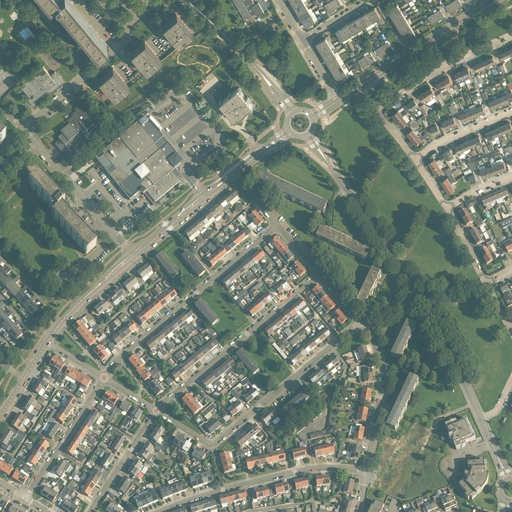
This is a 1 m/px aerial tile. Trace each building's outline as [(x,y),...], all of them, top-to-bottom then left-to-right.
[(44,0),(49,5),(49,6),(53,2),(56,6),(97,55),(107,46),(68,0),(44,0)] [(232,0),(244,20),(255,14),(257,17),(264,13),(258,3),(255,5),(253,1),(252,2),(250,0),(232,0)] [(332,0),(331,1),(335,9),(339,7),(338,6),(341,5),(341,6),(342,5),(338,0),(332,0)] [(455,0),(451,2),(456,10),(459,8),(459,7),(461,6),(462,7),(462,6),(458,0),(455,0)] [(332,11),(335,9),(331,1),(324,5),(329,13),(329,12),(331,11),(332,11)] [(297,11),(306,6),(304,2),(294,8),(297,11)] [(452,12),(456,10),(451,2),(445,6),(450,14),(450,13),(452,12)] [(390,14),(399,8),(397,4),(387,10),(390,14)] [(306,6),(297,11),(299,15),(309,10),(306,6)] [(313,12),(311,8),(309,10),(299,15),(301,19),(311,14),(313,12)] [(371,10),(376,20),(380,17),(374,8),(371,10)] [(399,8),(390,14),(392,17),(402,12),(399,8)] [(372,22),(376,20),(371,10),(367,12),(372,22)] [(394,21),(404,16),(407,14),(404,10),(402,12),(392,17),(394,21)] [(434,13),(438,21),(442,19),(442,18),(444,17),(444,18),(445,17),(440,10),(434,13)] [(369,24),(372,22),(367,12),(363,15),(369,24)] [(435,23),(438,21),(434,13),(427,17),(432,25),(433,25),(432,24),(435,23)] [(313,17),(311,14),(301,19),(304,23),(313,17)] [(193,35),(184,24),(176,15),(169,20),(162,27),(178,47),(193,35)] [(365,27),(369,24),(363,15),(359,17),(365,27)] [(397,25),(406,19),(404,16),(394,21),(397,25)] [(313,17),(304,23),(306,27),(316,21),(313,17)] [(361,29),(365,27),(359,17),(355,19),(361,29)] [(357,32),(361,29),(355,19),(351,22),(357,32)] [(399,29),(409,23),(406,19),(397,25),(399,29)] [(40,24),(37,26),(33,21),(27,26),(30,30),(31,29),(34,31),(32,32),(35,35),(37,38),(46,31),(40,24)] [(359,35),(357,32),(351,22),(347,24),(353,34),(355,37),(359,35)] [(401,33),(411,27),(409,23),(399,29),(401,33)] [(349,36),(353,34),(347,24),(343,27),(349,36)] [(345,39),(349,36),(343,27),(339,29),(345,39)] [(413,31),(411,27),(401,33),(404,37),(413,31)] [(341,41),(345,39),(339,29),(335,31),(339,37),(340,39),(341,41)] [(413,31),(404,37),(406,41),(419,33),(416,29),(413,31)] [(318,47),(330,40),(331,40),(329,36),(316,43),(318,47)] [(320,51),(330,46),(332,44),(330,40),(318,47),(320,51)] [(161,61),(152,51),(144,41),(130,53),(146,73),(161,61)] [(382,46),(386,53),(390,51),(389,51),(392,49),(392,50),(393,50),(388,42),(382,46)] [(332,49),(330,46),(320,51),(323,55),(332,49)] [(383,56),(386,53),(382,46),(375,50),(380,58),(381,57),(380,57),(383,55),(383,56)] [(325,59),(335,53),(334,52),(336,52),(334,48),(332,49),(323,55),(325,59)] [(503,59),(510,56),(507,49),(504,51),(504,52),(498,54),(502,63),(505,62),(503,59)] [(327,63),(337,57),(335,53),(325,59),(327,63)] [(364,57),(369,64),(372,62),(374,60),(375,61),(370,53),(364,57)] [(337,57),(327,63),(330,67),(339,61),(337,57)] [(365,67),(369,64),(364,57),(358,61),(363,69),(363,68),(362,68),(365,66),(365,67)] [(482,61),(485,67),(492,64),(493,67),(496,66),(492,57),(486,60),(486,59),(482,61)] [(332,71),(342,65),(339,61),(330,67),(332,71)] [(478,70),(485,67),(482,61),(479,62),(479,63),(473,66),(477,74),(480,73),(478,70)] [(334,75),(344,69),(342,65),(332,71),(334,75)] [(50,75),(43,66),(20,84),(30,97),(27,100),(33,107),(63,82),(57,75),(58,75),(57,73),(56,73),(54,71),(50,75)] [(129,88),(113,68),(112,68),(98,80),(114,99),(115,100),(129,88)] [(337,79),(349,72),(349,71),(346,68),(344,69),(334,75),(337,79)] [(478,84),(475,77),(472,79),(467,68),(461,71),(465,80),(469,79),(471,82),(473,81),(475,85),(477,84),(478,84)] [(459,83),(465,80),(461,71),(454,74),(458,83),(456,84),(459,89),(462,88),(459,83)] [(349,72),(337,79),(339,83),(351,76),(349,72)] [(450,88),(449,85),(452,84),(448,77),(442,81),(449,93),(452,91),(450,88)] [(436,84),(441,93),(441,92),(441,93),(445,91),(447,94),(449,93),(442,81),(436,84)] [(242,85),(223,101),(238,119),(245,113),(257,103),(242,85)] [(442,100),(438,94),(436,96),(430,88),(424,92),(430,100),(434,98),(436,101),(438,99),(441,104),(442,106),(444,104),(442,100)] [(427,103),(430,100),(424,92),(418,96),(424,104),(422,106),(425,111),(426,111),(428,109),(427,107),(429,106),(427,103)] [(503,104),(509,101),(505,94),(505,92),(504,92),(499,94),(500,96),(503,104)] [(494,99),(493,96),(490,97),(491,98),(488,99),(489,101),(488,101),(491,109),(497,106),(494,99)] [(497,106),(503,104),(500,96),(494,99),(497,106)] [(407,104),(408,105),(411,110),(414,113),(420,109),(424,115),(427,113),(426,111),(425,111),(422,106),(419,107),(414,99),(407,104)] [(475,104),(476,107),(479,114),(485,112),(482,104),(481,105),(480,102),(475,104)] [(410,111),(407,107),(405,105),(403,107),(404,109),(399,113),(398,111),(392,115),(397,121),(403,116),(410,111)] [(454,105),(451,106),(448,107),(452,115),(458,112),(454,105)] [(92,124),(91,122),(92,121),(88,116),(90,114),(83,106),(78,110),(77,109),(74,111),(76,113),(73,115),(74,117),(73,118),(67,122),(68,123),(70,121),(89,144),(90,144),(92,143),(92,142),(96,139),(93,135),(101,128),(95,121),(92,124)] [(473,117),(479,114),(476,107),(470,109),(473,117)] [(473,117),(470,109),(464,112),(468,119),(473,117)] [(462,122),(468,119),(464,112),(463,110),(458,112),(462,122)] [(403,116),(397,121),(402,127),(408,122),(403,116)] [(175,169),(182,163),(144,117),(98,156),(100,159),(96,161),(129,201),(143,189),(155,203),(179,183),(176,179),(180,176),(174,169),(175,169)] [(447,120),(450,127),(456,124),(453,117),(447,120)] [(445,129),(450,127),(447,120),(441,122),(445,129)] [(86,147),(89,144),(70,121),(68,123),(70,125),(60,133),(62,136),(58,139),(60,141),(55,145),(59,151),(60,150),(69,160),(72,157),(74,160),(84,152),(83,151),(87,148),(86,147)] [(411,139),(417,135),(414,131),(419,127),(415,122),(411,125),(410,126),(412,129),(407,134),(411,139)] [(440,132),(435,122),(428,124),(433,135),(440,132)] [(503,133),(506,131),(504,125),(497,128),(501,135),(503,134),(503,133)] [(419,132),(417,135),(411,139),(416,145),(429,134),(426,128),(426,127),(423,129),(425,133),(422,136),(419,132)] [(501,135),(497,128),(491,131),(495,140),(495,139),(496,140),(499,139),(501,142),(503,141),(502,137),(501,135)] [(491,141),(495,140),(491,131),(485,133),(489,143),(492,142),(491,141)] [(475,145),(479,144),(480,147),(483,146),(482,142),(481,142),(479,136),(473,139),(475,145)] [(469,148),(475,145),(473,139),(467,142),(469,148)] [(460,144),(463,151),(469,148),(467,142),(460,144)] [(459,166),(463,165),(459,156),(461,155),(461,154),(464,153),(463,151),(460,144),(454,147),(457,153),(454,154),(459,166)] [(449,167),(451,170),(457,167),(459,166),(454,154),(453,155),(450,149),(444,152),(444,153),(441,154),(445,160),(449,167)] [(432,169),(438,165),(434,159),(428,163),(432,169)] [(497,164),(500,171),(506,169),(503,161),(497,164)] [(500,171),(497,164),(491,166),(494,173),(500,171)] [(438,165),(432,169),(436,175),(442,171),(438,165)] [(488,175),(494,173),(491,166),(485,168),(488,175)] [(445,188),(450,184),(456,180),(451,174),(453,172),(453,173),(459,169),(457,167),(451,170),(446,173),(448,177),(441,182),(445,188)] [(19,176),(26,183),(35,175),(28,168),(19,176)] [(488,175),(485,168),(479,170),(482,178),(488,175)] [(477,180),(473,172),(467,174),(465,175),(468,180),(469,180),(471,183),(477,180)] [(274,192),(278,183),(269,179),(261,175),(257,184),(274,192)] [(38,176),(34,179),(28,185),(52,211),(54,209),(56,212),(51,217),(87,255),(96,246),(64,211),(66,209),(68,211),(67,209),(68,208),(68,203),(67,202),(69,201),(68,200),(66,203),(63,200),(61,202),(38,176)] [(290,200),(294,191),(285,187),(278,183),(274,192),(290,200)] [(450,184),(445,188),(449,194),(454,190),(450,184)] [(307,208),(311,199),(302,195),(294,191),(290,200),(307,208)] [(500,193),(502,200),(506,198),(506,200),(507,201),(510,200),(506,191),(500,193)] [(228,196),(232,202),(237,198),(233,192),(228,196)] [(493,196),(496,202),(502,200),(500,193),(493,196)] [(229,204),(232,202),(228,196),(223,200),(229,208),(230,209),(232,207),(229,204)] [(487,199),(490,205),(496,202),(493,196),(487,199)] [(311,199),(307,208),(323,216),(324,215),(325,215),(325,214),(324,214),(327,207),(319,203),(311,199)] [(486,206),(490,205),(487,199),(481,201),(485,211),(488,209),(486,206)] [(224,212),(229,208),(223,200),(218,205),(224,213),(224,212)] [(463,220),(472,215),(471,215),(468,210),(473,207),(472,204),(466,207),(468,210),(466,211),(460,214),(463,220)] [(225,213),(224,212),(224,213),(218,205),(213,209),(219,217),(220,217),(225,213)] [(208,213),(214,221),(219,217),(213,209),(208,213)] [(217,223),(215,221),(214,221),(208,213),(203,218),(204,218),(208,224),(210,225),(213,223),(215,225),(215,229),(217,232),(220,229),(221,226),(217,226),(217,223)] [(253,223),(259,218),(255,213),(249,218),(253,223)] [(476,226),(481,223),(480,219),(476,221),(475,220),(472,215),(463,220),(466,227),(474,222),(476,226)] [(199,222),(203,228),(208,224),(204,218),(199,222)] [(259,218),(253,223),(257,228),(259,227),(260,226),(260,225),(263,223),(259,218)] [(511,224),(509,220),(509,219),(500,224),(503,229),(509,227),(511,232),(511,224)] [(198,232),(203,228),(199,222),(194,226),(198,232)] [(189,230),(194,236),(198,232),(194,226),(189,230)] [(241,229),(243,232),(241,234),(245,239),(250,235),(243,227),(241,229)] [(333,246),(337,237),(328,233),(320,229),(316,238),(333,246)] [(473,239),(483,234),(482,234),(479,229),(476,231),(476,230),(470,233),(473,239)] [(190,242),(195,238),(194,236),(189,230),(184,234),(190,242)] [(236,234),(233,231),(232,232),(232,233),(240,243),(245,239),(241,234),(239,232),(236,234)] [(236,247),(240,243),(232,233),(230,234),(234,239),(231,242),(236,247)] [(486,245),(492,242),(490,239),(486,241),(483,234),(473,239),(477,246),(482,243),(483,243),(485,242),(486,245)] [(231,251),(222,240),(222,241),(218,237),(216,239),(219,243),(220,243),(224,248),(221,250),(226,255),(231,251)] [(349,253),(353,245),(346,241),(337,237),(333,246),(349,253)] [(274,248),(280,243),(276,238),(274,240),(272,238),(267,242),(269,244),(270,243),(274,248)] [(236,247),(231,242),(229,239),(226,241),(225,239),(224,239),(222,240),(231,251),(236,247)] [(509,241),(503,244),(505,247),(504,247),(508,254),(511,251),(511,246),(510,244),(509,241)] [(209,245),(215,252),(217,250),(214,247),(215,247),(211,242),(209,245)] [(279,253),(284,248),(280,243),(274,248),(279,253)] [(213,254),(215,252),(209,245),(206,247),(210,251),(211,251),(213,254)] [(353,245),(349,253),(366,261),(367,260),(368,259),(367,258),(370,253),(362,249),(353,245)] [(283,258),(289,253),(284,248),(279,253),(283,258)] [(483,259),(493,254),(490,248),(486,250),(486,249),(480,252),(483,259)] [(221,259),(226,255),(221,250),(217,254),(221,259)] [(190,268),(196,263),(188,252),(184,255),(181,257),(190,268)] [(259,261),(261,263),(264,261),(265,262),(266,261),(267,261),(264,257),(260,252),(255,256),(259,261)] [(289,253),(283,258),(287,263),(285,265),(287,267),(293,262),(291,259),(293,258),(289,253)] [(164,269),(170,264),(161,254),(156,259),(155,259),(164,269)] [(216,263),(221,259),(217,254),(212,258),(216,263)] [(493,254),(483,259),(487,265),(496,260),(493,254)] [(255,265),(259,261),(255,256),(250,260),(255,265)] [(216,263),(212,258),(209,260),(207,257),(205,259),(207,262),(212,267),(216,263)] [(250,269),(255,265),(250,260),(246,264),(250,269)] [(297,263),(295,264),(293,262),(287,267),(289,269),(293,274),(301,268),(297,263)] [(196,263),(190,268),(199,278),(205,273),(196,263)] [(170,264),(164,269),(172,280),(178,275),(170,264)] [(245,273),(250,269),(246,264),(241,268),(245,273)] [(142,270),(147,276),(152,272),(154,274),(156,273),(151,266),(152,267),(149,269),(147,266),(142,270)] [(245,273),(241,268),(236,271),(240,277),(242,279),(245,277),(247,279),(247,280),(251,284),(253,282),(247,275),(245,273)] [(301,268),(293,274),(295,277),(297,275),(299,278),(305,273),(301,268)] [(12,283),(6,276),(11,272),(8,269),(4,274),(0,277),(9,286),(12,283)] [(142,280),(147,276),(142,270),(137,274),(139,277),(137,279),(142,285),(144,283),(142,280)] [(364,287),(373,291),(377,282),(381,274),(372,270),(364,287)] [(238,279),(240,277),(236,271),(231,275),(236,281),(237,283),(240,286),(243,290),(245,288),(242,284),(238,279)] [(247,275),(253,282),(255,280),(252,276),(251,276),(249,273),(247,275)] [(231,285),(236,281),(231,275),(226,279),(231,285)] [(6,289),(9,286),(0,277),(0,282),(6,289)] [(21,292),(15,285),(20,281),(17,278),(12,283),(9,286),(18,295),(21,292)] [(127,282),(133,288),(138,284),(140,286),(142,285),(137,279),(135,281),(132,278),(127,282)] [(277,284),(283,291),(288,287),(287,287),(290,285),(286,280),(284,278),(282,280),(277,284)] [(233,287),(231,285),(226,279),(222,283),(226,289),(226,288),(229,292),(231,290),(230,289),(233,287)] [(166,294),(171,300),(176,296),(171,290),(169,288),(171,286),(166,281),(163,284),(167,288),(167,289),(164,291),(166,294)] [(127,296),(135,290),(133,288),(127,282),(122,286),(125,289),(123,291),(127,296)] [(277,284),(277,283),(275,285),(277,288),(274,290),(279,295),(283,291),(277,284)] [(511,297),(509,299),(508,296),(506,293),(509,291),(506,285),(499,288),(505,299),(504,299),(508,308),(511,305),(511,303),(511,302),(511,301),(511,297)] [(15,298),(18,295),(9,286),(6,289),(1,293),(4,296),(8,291),(14,298),(15,298)] [(30,301),(29,301),(23,295),(28,290),(26,287),(21,292),(18,295),(26,304),(30,301)] [(311,301),(314,299),(322,292),(318,287),(312,292),(314,295),(309,299),(308,296),(305,299),(309,303),(311,301)] [(369,299),(373,291),(364,287),(357,303),(365,307),(369,299)] [(127,296),(123,291),(121,293),(118,290),(113,294),(118,300),(120,302),(125,298),(126,298),(128,300),(129,299),(127,296)] [(161,309),(166,305),(161,298),(159,295),(154,290),(152,292),(159,300),(156,302),(161,309)] [(320,302),(326,297),(322,292),(314,299),(318,304),(320,302)] [(262,299),(267,305),(272,301),(271,300),(274,298),(270,293),(267,295),(262,299)] [(113,308),(115,307),(113,304),(118,300),(113,294),(108,298),(111,301),(108,303),(113,308)] [(171,300),(166,294),(161,298),(166,305),(171,300)] [(23,307),(26,304),(18,295),(15,298),(14,298),(10,302),(12,305),(17,301),(19,303),(18,304),(21,307),(22,306),(23,307)] [(26,304),(35,313),(38,310),(32,304),(37,299),(34,297),(29,301),(30,301),(26,304)] [(326,297),(320,302),(324,307),(330,302),(326,297)] [(262,309),(267,305),(262,299),(257,303),(262,309)] [(194,306),(198,311),(199,312),(203,316),(209,311),(200,301),(194,306)] [(296,305),(302,312),(307,309),(306,307),(307,306),(303,301),(302,302),(301,301),(296,305)] [(113,308),(108,303),(106,305),(104,302),(99,306),(104,312),(108,309),(109,311),(110,309),(111,310),(113,308)] [(161,309),(156,302),(151,306),(157,313),(161,309)] [(323,320),(328,316),(326,314),(329,312),(335,307),(330,302),(324,307),(322,309),(322,310),(326,314),(321,318),(323,320)] [(257,313),(262,309),(257,303),(252,307),(251,307),(257,313)] [(32,316),(35,313),(26,304),(23,307),(18,312),(21,314),(23,312),(25,315),(28,312),(32,316)] [(251,307),(252,307),(250,305),(245,309),(252,318),(257,313),(251,307)] [(300,314),(302,312),(296,305),(292,309),(296,314),(298,312),(300,314)] [(99,316),(104,312),(99,306),(94,310),(96,313),(94,315),(99,321),(101,319),(99,316)] [(152,317),(157,313),(151,306),(149,308),(146,311),(152,317)] [(298,316),(296,314),(292,309),(287,313),(291,318),(293,317),(295,319),(298,316)] [(147,321),(152,317),(146,311),(141,315),(147,321)] [(184,315),(188,320),(191,318),(193,321),(195,319),(193,316),(189,311),(184,315)] [(217,322),(209,311),(203,316),(211,326),(217,322)] [(336,321),(342,316),(338,311),(332,316),(334,319),(330,322),(331,322),(328,325),(329,327),(332,325),(331,325),(336,321)] [(14,326),(8,319),(12,315),(10,312),(8,314),(5,316),(5,317),(2,320),(10,329),(14,326)] [(287,322),(291,318),(287,313),(282,317),(287,322)] [(87,324),(92,320),(88,315),(82,320),(73,327),(77,332),(83,327),(87,324)] [(142,325),(147,321),(141,315),(136,319),(142,325)] [(190,327),(185,322),(188,320),(184,315),(179,319),(192,334),(194,332),(190,327)] [(300,319),(304,324),(307,322),(302,315),(299,317),(300,319)] [(342,316),(336,321),(340,326),(346,321),(342,316)] [(284,324),(287,322),(282,317),(278,320),(282,326),(284,328),(286,326),(285,325),(284,324)] [(126,327),(131,334),(136,330),(131,323),(128,319),(123,323),(126,327)] [(189,336),(192,334),(179,319),(174,323),(179,328),(181,330),(184,328),(186,330),(185,331),(189,336)] [(7,332),(10,329),(2,320),(0,321),(0,326),(1,325),(7,332)] [(87,324),(91,329),(96,325),(92,320),(87,324)] [(280,328),(282,326),(278,320),(273,324),(279,331),(281,329),(280,328)] [(10,329),(19,338),(22,335),(16,329),(21,324),(18,321),(16,323),(14,326),(10,329)] [(174,332),(179,328),(174,323),(170,327),(174,332)] [(290,326),(295,332),(298,329),(293,323),(290,326)] [(399,340),(408,344),(416,327),(414,326),(414,325),(412,325),(407,323),(403,331),(399,340)] [(278,332),(279,331),(273,324),(268,328),(275,336),(277,334),(277,333),(278,332)] [(81,337),(88,332),(83,327),(77,332),(81,337)] [(126,338),(131,334),(126,327),(121,331),(126,338)] [(175,334),(174,332),(170,327),(165,331),(169,336),(172,334),(174,336),(176,339),(178,337),(175,334)] [(273,337),(275,336),(268,328),(264,332),(268,337),(271,335),(273,337)] [(319,332),(325,339),(330,335),(324,328),(319,332)] [(16,341),(19,338),(10,329),(7,332),(2,336),(5,339),(10,335),(16,341)] [(121,342),(126,338),(121,331),(116,335),(121,342)] [(166,338),(169,336),(165,331),(160,335),(164,340),(166,341),(166,342),(169,345),(171,343),(166,338)] [(85,342),(92,337),(88,332),(81,337),(85,342)] [(320,343),(325,339),(319,332),(314,336),(320,343)] [(121,342),(116,335),(113,338),(110,334),(108,336),(113,342),(111,344),(114,348),(116,346),(121,342)] [(99,343),(105,338),(105,337),(103,335),(102,336),(102,337),(101,338),(98,340),(97,338),(94,340),(92,337),(85,342),(89,347),(96,342),(97,341),(99,343)] [(160,344),(164,340),(160,335),(155,339),(160,344)] [(207,342),(213,350),(218,346),(213,340),(214,339),(210,335),(207,337),(209,340),(207,342)] [(294,339),(297,343),(301,340),(298,335),(293,339),(294,339)] [(213,350),(207,342),(204,344),(202,341),(198,336),(196,338),(200,343),(202,346),(204,348),(208,354),(213,350)] [(320,343),(314,336),(312,338),(311,336),(309,338),(310,339),(316,347),(320,343)] [(101,346),(101,347),(103,345),(105,343),(107,342),(108,341),(105,338),(99,343),(101,346)] [(160,344),(155,339),(151,342),(159,353),(161,355),(164,358),(167,355),(162,350),(161,351),(159,348),(161,346),(160,344)] [(311,351),(316,347),(310,339),(305,343),(307,345),(311,351)] [(400,360),(408,344),(399,340),(391,356),(400,360)] [(157,354),(159,353),(151,342),(146,346),(150,352),(152,354),(155,351),(157,354)] [(166,342),(164,343),(166,346),(165,347),(170,352),(173,350),(169,345),(166,342)] [(307,355),(311,351),(307,345),(302,349),(307,355)] [(279,349),(277,351),(284,361),(287,359),(281,352),(286,348),(283,346),(279,349)] [(302,359),(307,355),(302,349),(299,346),(295,350),(296,351),(297,353),(302,359)] [(97,357),(104,352),(99,347),(93,352),(97,357)] [(190,351),(187,347),(185,349),(188,353),(191,356),(188,358),(194,365),(199,361),(194,356),(192,354),(190,351)] [(359,357),(367,354),(365,347),(353,352),(355,358),(359,357)] [(208,354),(204,348),(199,352),(204,358),(208,354)] [(244,366),(250,361),(241,351),(235,356),(244,366)] [(302,359),(297,353),(296,351),(291,355),(293,357),(297,362),(302,359)] [(104,352),(97,357),(101,362),(108,357),(104,352)] [(204,358),(199,352),(194,356),(199,361),(204,358)] [(184,373),(189,369),(183,362),(181,360),(177,354),(174,356),(178,361),(179,361),(183,366),(180,368),(184,373)] [(367,354),(359,357),(355,358),(357,361),(358,364),(369,360),(367,354)] [(132,366),(139,361),(135,356),(128,361),(132,366)] [(297,362),(293,357),(288,361),(293,366),(297,362)] [(55,369),(59,362),(53,358),(49,365),(55,369)] [(194,365),(188,358),(183,362),(189,369),(194,365)] [(335,370),(335,369),(340,365),(334,358),(329,363),(335,370)] [(225,364),(232,372),(237,368),(234,365),(230,360),(225,364)] [(137,371),(143,366),(142,366),(143,366),(139,361),(132,366),(137,371)] [(184,373),(180,368),(178,366),(176,368),(173,365),(170,361),(167,362),(171,367),(174,370),(175,372),(180,377),(184,373)] [(250,361),(244,366),(253,376),(259,371),(250,361)] [(58,381),(63,373),(60,372),(65,365),(59,362),(55,369),(57,371),(54,375),(55,376),(54,378),(58,381)] [(335,370),(335,369),(335,370),(329,363),(323,367),(329,374),(327,376),(331,381),(333,379),(331,376),(332,374),(331,373),(335,370)] [(220,368),(227,376),(232,372),(225,364),(220,368)] [(363,377),(372,377),(372,371),(368,371),(368,365),(359,367),(359,374),(359,377),(363,377)] [(140,377),(147,372),(143,366),(137,371),(136,372),(140,377)] [(70,379),(74,372),(69,368),(65,375),(63,373),(58,381),(62,384),(67,377),(70,379)] [(153,379),(158,375),(160,373),(156,368),(149,374),(147,372),(140,377),(144,382),(151,377),(153,379)] [(223,375),(227,380),(228,379),(229,378),(227,376),(220,368),(216,372),(220,377),(223,375)] [(331,381),(327,376),(324,378),(319,371),(313,376),(319,382),(325,378),(328,382),(331,381)] [(75,382),(80,375),(74,372),(70,379),(75,382)] [(175,381),(180,377),(175,372),(170,376),(175,381)] [(222,379),(220,377),(216,372),(211,376),(219,386),(222,385),(219,382),(222,379)] [(81,386),(85,379),(80,375),(75,382),(81,386)] [(152,392),(159,386),(158,386),(161,384),(158,379),(159,376),(158,375),(153,379),(154,381),(148,387),(152,392)] [(218,388),(219,386),(211,376),(206,380),(211,385),(212,387),(215,385),(218,388)] [(314,387),(319,382),(313,376),(308,380),(314,387)] [(402,394),(411,398),(419,381),(410,377),(407,385),(402,394)] [(47,381),(47,380),(43,378),(42,381),(40,380),(36,386),(42,389),(46,383),(56,390),(57,387),(47,381)] [(240,384),(243,388),(248,383),(251,388),(254,385),(247,378),(240,384)] [(81,386),(79,389),(85,392),(91,382),(85,379),(81,386)] [(228,379),(227,380),(225,381),(224,382),(226,384),(228,387),(233,384),(228,379)] [(210,389),(208,387),(211,385),(206,380),(201,384),(208,392),(211,390),(210,389)] [(237,392),(243,388),(240,384),(232,391),(238,398),(241,396),(237,392)] [(38,395),(42,389),(36,386),(33,392),(38,395)] [(159,386),(152,392),(156,397),(163,391),(159,386)] [(247,393),(253,400),(258,395),(252,388),(247,393)] [(317,399),(320,397),(312,388),(310,390),(317,399)] [(361,396),(370,398),(371,392),(362,390),(361,396)] [(243,404),(238,398),(232,391),(229,393),(234,398),(237,401),(234,403),(233,402),(230,404),(231,406),(233,408),(237,413),(243,408),(241,406),(243,404)] [(108,402),(113,396),(107,392),(103,399),(108,402)] [(247,404),(253,400),(247,393),(241,397),(247,404)] [(293,402),(298,408),(301,406),(306,402),(308,399),(303,393),(293,402)] [(324,393),(320,397),(317,399),(320,403),(321,402),(323,404),(325,401),(324,400),(327,397),(324,393)] [(403,414),(411,398),(402,394),(398,402),(394,410),(403,414)] [(66,403),(73,408),(77,403),(65,395),(63,398),(67,401),(66,403)] [(185,406),(192,400),(188,395),(181,401),(185,406)] [(361,396),(357,395),(356,395),(356,399),(351,398),(351,401),(369,404),(370,398),(361,396)] [(113,396),(108,402),(111,404),(111,406),(108,409),(109,409),(111,410),(111,411),(118,399),(113,396)] [(25,403),(30,406),(34,400),(29,397),(25,403)] [(190,411),(196,405),(192,400),(185,406),(190,411)] [(69,413),(56,405),(52,402),(50,405),(54,407),(55,406),(61,411),(59,414),(66,419),(69,413)] [(73,408),(66,403),(64,406),(62,405),(61,405),(57,402),(56,405),(69,413),(73,408)] [(295,410),(298,408),(293,402),(283,410),(288,417),(291,414),(291,415),(296,411),(295,410)] [(22,409),(27,412),(30,406),(25,403),(22,409)] [(110,418),(113,420),(117,413),(119,414),(121,411),(126,414),(131,407),(124,403),(120,409),(117,407),(110,418)] [(209,407),(201,414),(204,418),(210,413),(212,411),(216,408),(214,406),(212,404),(209,407)] [(237,413),(233,408),(228,412),(222,406),(221,404),(218,407),(226,416),(228,418),(231,416),(232,417),(237,413)] [(196,405),(190,411),(194,416),(201,410),(196,405)] [(133,408),(127,418),(122,426),(125,429),(129,423),(130,424),(132,421),(135,424),(142,414),(135,410),(133,408)] [(357,415),(366,417),(367,411),(358,409),(357,415)] [(395,431),(403,414),(394,410),(390,419),(387,427),(395,431)] [(59,414),(54,411),(49,419),(54,422),(56,420),(62,424),(66,419),(59,414)] [(100,423),(103,419),(101,417),(101,416),(93,411),(90,416),(100,423)] [(266,416),(272,423),(277,418),(272,411),(266,416)] [(33,420),(25,415),(23,418),(18,414),(15,420),(23,426),(26,421),(27,420),(31,423),(33,420)] [(365,423),(366,417),(357,415),(357,419),(352,418),(351,421),(365,423)] [(99,426),(100,423),(90,416),(86,422),(98,429),(99,427),(99,426)] [(113,420),(110,418),(107,416),(104,419),(110,423),(111,424),(111,423),(113,420)] [(267,427),(272,423),(266,416),(261,420),(267,427)] [(220,427),(212,417),(207,421),(208,422),(215,431),(220,427)] [(281,417),(278,419),(287,429),(289,427),(281,417)] [(52,425),(54,422),(49,419),(46,423),(51,426),(48,430),(55,435),(59,429),(52,425)] [(20,432),(23,426),(15,420),(11,426),(18,431),(16,434),(24,438),(25,439),(26,436),(20,432)] [(461,446),(465,444),(475,440),(466,420),(452,426),(451,424),(445,427),(449,435),(451,435),(451,436),(449,437),(450,443),(452,442),(456,451),(462,448),(461,446)] [(83,427),(88,430),(90,427),(93,429),(96,431),(98,429),(86,422),(83,427)] [(210,435),(215,431),(208,422),(205,424),(204,423),(199,428),(204,434),(207,432),(210,435)] [(249,430),(255,436),(258,434),(261,438),(263,436),(254,425),(249,430)] [(89,435),(91,432),(88,430),(83,427),(79,432),(91,440),(92,438),(92,437),(89,435)] [(154,433),(160,438),(163,433),(165,434),(167,433),(167,430),(162,427),(160,430),(157,428),(154,433)] [(272,439),(276,438),(278,437),(276,434),(274,435),(267,428),(265,430),(272,439)] [(364,429),(355,428),(354,434),(363,436),(364,429)] [(112,442),(120,447),(124,441),(122,440),(124,436),(112,429),(111,431),(116,435),(115,436),(116,436),(112,442)] [(55,435),(48,430),(46,433),(41,430),(38,435),(44,438),(45,436),(52,440),(55,435)] [(252,438),(255,436),(249,430),(244,434),(255,446),(255,447),(258,445),(252,438)] [(24,438),(16,434),(15,436),(7,432),(4,438),(12,443),(13,440),(21,444),(24,438)] [(96,443),(91,440),(79,432),(76,437),(84,443),(86,439),(89,441),(88,442),(89,442),(89,443),(94,446),(96,443)] [(156,443),(160,438),(154,433),(150,439),(156,443)] [(253,448),(255,446),(244,434),(239,438),(245,444),(247,442),(249,444),(250,444),(253,448)] [(361,442),(363,436),(354,434),(353,438),(348,437),(348,440),(361,442)] [(42,441),(44,438),(38,435),(35,439),(40,442),(38,446),(45,451),(48,445),(42,441)] [(84,443),(76,437),(73,442),(88,453),(90,450),(85,447),(87,445),(84,443)] [(8,448),(12,443),(4,438),(0,443),(3,445),(1,448),(10,454),(12,451),(8,448)] [(177,448),(182,441),(177,438),(171,448),(175,451),(177,448)] [(244,454),(244,453),(241,450),(243,448),(242,447),(245,444),(239,438),(234,442),(238,447),(236,448),(236,449),(237,452),(239,457),(240,456),(244,454)] [(180,454),(186,444),(182,441),(177,448),(179,450),(177,452),(180,454)] [(88,453),(73,442),(69,448),(75,451),(77,449),(79,450),(79,451),(82,453),(82,452),(87,456),(89,453),(88,453)] [(117,453),(120,447),(112,442),(108,447),(117,453)] [(351,453),(359,455),(360,448),(357,448),(358,445),(350,443),(349,446),(348,449),(351,450),(351,453)] [(45,451),(38,446),(36,449),(28,444),(26,446),(28,447),(41,456),(45,451)] [(180,454),(179,454),(187,459),(189,455),(186,454),(191,447),(186,444),(180,454)] [(143,450),(149,454),(153,449),(146,445),(143,450)] [(321,457),(319,448),(313,449),(312,445),(309,446),(312,457),(315,456),(315,458),(321,457)] [(326,446),(328,455),(334,454),(332,445),(326,446)] [(321,457),(328,455),(326,446),(319,448),(321,457)] [(38,461),(41,456),(28,447),(27,449),(33,453),(31,457),(38,461)] [(73,455),(75,451),(69,448),(66,453),(71,457),(72,456),(75,459),(76,457),(73,455)] [(277,454),(279,462),(285,461),(282,448),(279,448),(279,450),(276,451),(276,452),(277,454)] [(297,451),(300,460),(306,458),(304,449),(297,451)] [(153,457),(151,456),(149,454),(143,450),(139,456),(146,461),(145,464),(150,467),(152,468),(153,465),(149,463),(153,457)] [(194,463),(200,453),(196,450),(191,457),(193,459),(192,461),(194,463)] [(300,460),(297,451),(295,451),(294,451),(292,451),(292,452),(291,452),(293,461),(300,460)] [(113,458),(106,453),(102,459),(109,464),(113,458)] [(200,453),(194,463),(197,464),(198,463),(199,465),(205,456),(200,453)] [(221,462),(229,460),(228,453),(219,456),(221,462)] [(358,461),(359,455),(351,453),(349,460),(358,461)] [(279,462),(277,454),(270,456),(272,464),(279,462)] [(266,465),(272,464),(270,456),(264,457),(266,465)] [(26,465),(28,463),(34,467),(38,461),(31,457),(29,460),(25,457),(24,458),(21,457),(19,460),(26,465)] [(260,467),(266,465),(264,457),(258,459),(260,467)] [(245,459),(244,458),(241,459),(243,469),(247,468),(247,470),(253,468),(251,460),(248,461),(247,458),(245,459)] [(106,470),(109,464),(102,459),(98,465),(96,468),(102,472),(104,469),(106,470)] [(253,468),(260,467),(258,459),(251,460),(253,468)] [(223,468),(231,466),(229,460),(221,462),(223,468)] [(488,479),(488,478),(488,476),(487,463),(485,463),(484,463),(484,460),(479,461),(479,463),(467,465),(468,472),(469,471),(469,474),(468,476),(466,475),(465,478),(467,479),(466,481),(465,481),(464,482),(459,486),(467,495),(465,497),(468,501),(470,499),(472,501),(482,492),(483,491),(484,490),(485,489),(485,488),(485,487),(486,486),(487,485),(487,484),(487,483),(488,482),(488,480),(488,479)] [(61,462),(57,467),(65,473),(66,473),(71,466),(65,462),(64,463),(61,462)] [(145,464),(143,467),(135,462),(132,467),(141,473),(145,467),(148,470),(150,467),(145,464)] [(7,466),(3,473),(8,477),(13,470),(7,466)] [(231,466),(223,468),(224,474),(233,472),(231,467),(231,466)] [(65,473),(57,467),(53,473),(61,478),(65,473)] [(137,479),(141,473),(132,467),(128,473),(133,477),(131,479),(139,484),(140,481),(137,479)] [(96,468),(95,468),(93,472),(94,472),(91,476),(98,481),(102,476),(100,474),(102,472),(96,468)] [(205,475),(208,484),(213,483),(209,470),(209,469),(209,468),(208,468),(207,468),(207,469),(207,472),(204,473),(205,474),(205,475)] [(17,483),(22,475),(16,472),(12,479),(17,483)] [(22,475),(17,483),(23,486),(24,484),(27,485),(30,481),(22,475)] [(98,481),(91,476),(88,482),(95,486),(98,481)] [(203,486),(200,477),(195,478),(198,488),(203,486)] [(91,492),(95,486),(88,482),(87,481),(81,478),(80,480),(86,484),(84,487),(91,492)] [(139,484),(131,479),(130,482),(124,479),(120,484),(129,490),(133,484),(137,487),(139,484)] [(300,481),(302,490),(308,488),(306,479),(300,481)] [(295,491),(302,490),(300,481),(293,482),(295,491)] [(344,487),(352,489),(354,482),(345,481),(344,487)] [(178,495),(183,493),(180,485),(178,482),(175,483),(175,484),(174,484),(178,495)] [(126,496),(129,490),(120,484),(117,490),(124,495),(123,498),(128,501),(129,498),(126,496)] [(178,495),(174,484),(169,486),(172,496),(178,495)] [(280,486),(282,494),(289,493),(287,484),(280,486)] [(167,498),(172,496),(169,486),(164,488),(167,498)] [(276,496),(282,494),(280,486),(274,487),(276,496)] [(47,499),(52,491),(45,487),(42,492),(43,492),(41,495),(47,499)] [(61,499),(68,488),(65,487),(59,497),(61,499)] [(88,497),(91,492),(84,487),(82,490),(78,487),(76,490),(88,497)] [(352,489),(344,487),(343,491),(339,490),(339,493),(351,495),(352,489)] [(68,488),(61,499),(64,500),(70,490),(68,488)] [(167,498),(164,488),(163,488),(158,490),(162,500),(167,498)] [(261,490),(263,499),(269,497),(269,499),(273,498),(271,491),(268,492),(267,489),(261,490)] [(256,500),(263,499),(261,490),(254,492),(256,500)] [(52,491),(47,499),(53,503),(58,494),(52,491)] [(237,493),(239,502),(246,500),(243,491),(237,493)] [(149,495),(153,504),(158,502),(154,493),(149,495)] [(239,502),(237,493),(231,495),(233,503),(233,504),(234,506),(240,504),(239,502)] [(148,506),(153,504),(149,495),(144,497),(148,506)] [(227,505),(233,504),(233,503),(231,495),(225,497),(227,505)] [(447,500),(451,510),(456,508),(452,498),(451,498),(451,497),(450,495),(445,497),(447,500)] [(445,511),(451,510),(447,500),(445,497),(445,496),(440,498),(441,501),(442,502),(441,502),(445,511)] [(143,508),(148,506),(144,497),(139,499),(143,508)] [(216,500),(218,506),(221,506),(221,507),(227,505),(225,497),(219,498),(219,499),(216,500)] [(0,502),(0,506),(5,510),(10,502),(5,499),(4,498),(3,498),(0,502)] [(143,508),(139,499),(134,501),(138,510),(143,508)] [(218,506),(215,507),(213,500),(207,502),(210,509),(210,511),(216,510),(219,509),(218,506)] [(114,511),(116,509),(118,507),(118,506),(112,502),(110,505),(106,511),(107,511),(114,511)] [(201,504),(204,511),(210,509),(207,502),(201,504)] [(381,511),(384,506),(376,502),(374,507),(372,506),(369,511),(381,511)] [(67,511),(71,507),(65,503),(61,508),(67,511)]
